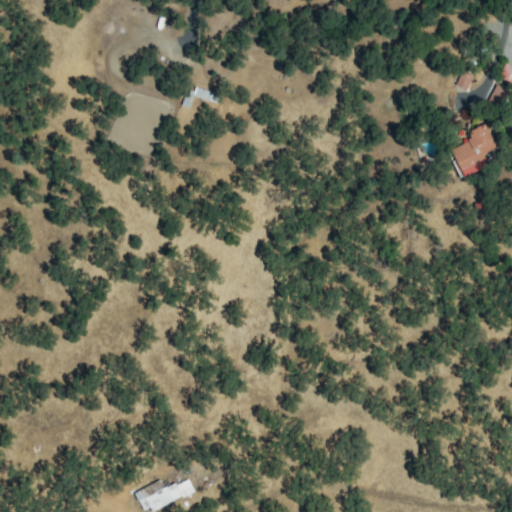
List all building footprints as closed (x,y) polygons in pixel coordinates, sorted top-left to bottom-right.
[(497,79),(511,84),(511,67),(503,64),(497,79)] [(500,108),(508,91),(490,83),(482,99),(500,108)] [(187,108),(192,96),(213,103),(216,95),(189,85),(181,106),(187,108)] [(466,131),(470,140),(450,149),(462,176),(499,159),(483,124),(466,131)] [(135,499),(141,511),(150,511),(193,491),(184,474),(135,499)]
